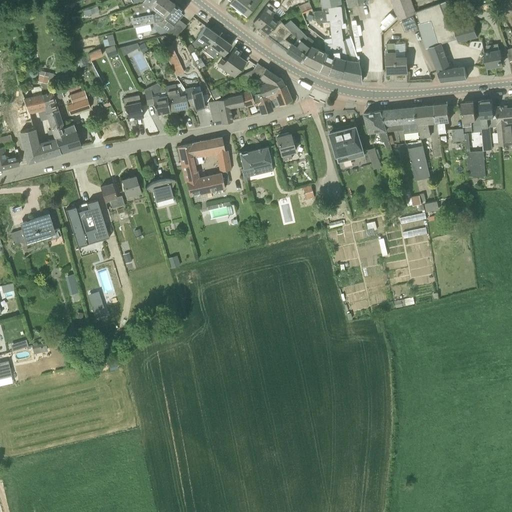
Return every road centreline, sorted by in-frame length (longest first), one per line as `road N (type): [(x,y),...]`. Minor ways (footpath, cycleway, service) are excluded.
road 1 (residential): [(0,177),(301,109)]
road 2 (secondary): [(324,84),(383,95),(511,83)]
road 3 (secondary): [(324,84),(195,0)]
